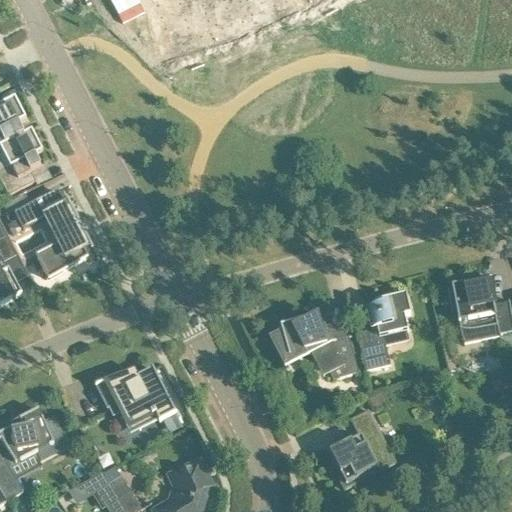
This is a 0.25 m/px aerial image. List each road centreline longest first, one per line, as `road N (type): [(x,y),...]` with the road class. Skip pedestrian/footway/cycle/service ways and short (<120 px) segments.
road 1 (residential): [(179,298),(511,209)]
road 2 (unclassified): [(47,47),(179,298)]
road 3 (unclassified): [(179,298),(263,462),(272,506)]
road 4 (residential): [(0,371),(179,298)]
